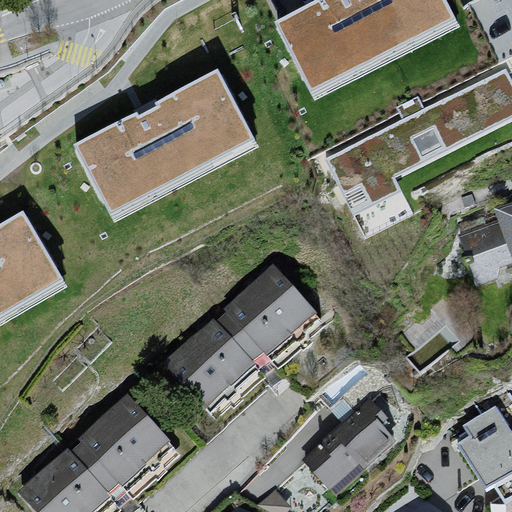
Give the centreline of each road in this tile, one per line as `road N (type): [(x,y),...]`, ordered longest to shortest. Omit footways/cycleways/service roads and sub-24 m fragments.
road 1 (residential): [(0,113),(79,53),(89,29),(86,0)]
road 2 (residential): [(177,511),(278,407)]
